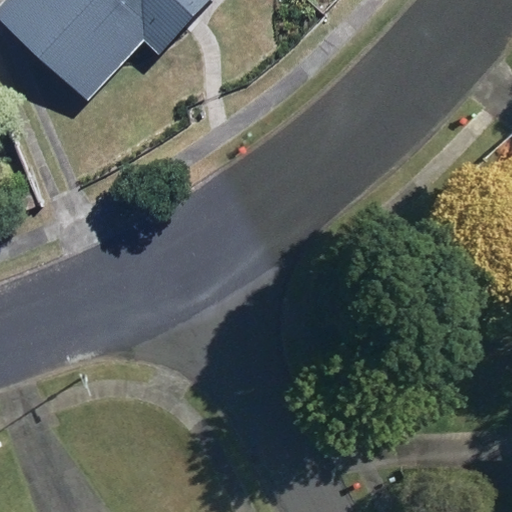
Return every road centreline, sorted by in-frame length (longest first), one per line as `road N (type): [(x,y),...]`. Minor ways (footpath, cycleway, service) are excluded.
road 1 (residential): [(203,264),(322,175),(455,44),(488,0)]
road 2 (residential): [(203,264),(319,511)]
road 3 (residential): [(0,332),(203,264)]
